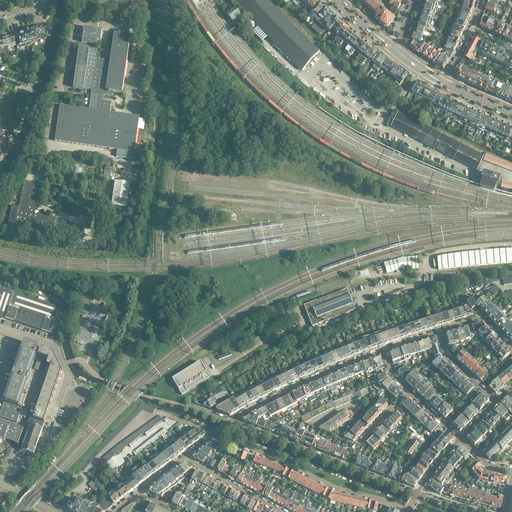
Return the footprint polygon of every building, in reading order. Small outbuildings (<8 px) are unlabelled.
[(233,0),(250,18),(257,25),(266,35),(302,71),(320,52),(270,0),(233,0)] [(307,7),(308,8),(307,9),(307,10),(308,11),(309,11),(311,12),(312,12),(319,4),(317,2),(316,1),(315,0),(313,0),(307,7)] [(372,0),(367,6),(372,10),(380,0),(372,0)] [(382,0),(380,0),(372,10),(376,14),(377,15),(383,7),(384,7),(381,4),(382,3),(384,1),(382,0)] [(388,0),(388,2),(390,2),(389,6),(390,6),(392,7),(394,8),(393,9),(397,11),(398,11),(399,5),(400,5),(401,4),(400,3),(400,2),(393,0),(388,0)] [(425,4),(425,5),(436,9),(438,5),(442,6),(443,4),(438,3),(429,0),(426,0),(426,1),(425,1),(425,3),(425,4)] [(490,0),(488,0),(486,5),(496,8),(498,8),(499,4),(497,4),(498,2),(490,0)] [(460,9),(461,10),(471,13),(473,7),(464,4),(462,3),(460,9)] [(312,12),(311,12),(310,14),(313,16),(315,18),(317,16),(324,8),(322,6),(322,5),(320,4),(319,4),(312,12)] [(423,10),(423,11),(435,14),(436,11),(437,11),(437,9),(436,9),(425,5),(424,7),(423,7),(423,9),(423,10)] [(485,10),(488,11),(494,13),(497,14),(499,9),(498,8),(496,8),(486,5),(486,7),(485,10)] [(377,15),(376,14),(375,15),(376,16),(375,18),(380,22),(388,12),(385,9),(383,7),(377,15)] [(234,8),(227,14),(233,22),(241,16),(234,8)] [(324,8),(317,16),(315,18),(323,25),(324,23),(330,16),(331,15),(327,11),(327,10),(326,9),(325,9),(324,9),(324,8)] [(457,15),(459,16),(469,19),(471,15),(471,13),(461,10),(461,12),(459,11),(457,15)] [(481,23),(480,26),(482,27),(482,28),(483,29),(484,29),(485,29),(489,20),(489,18),(486,17),(488,11),(485,10),(483,16),(483,18),(481,23)] [(421,15),(421,16),(433,20),(435,14),(423,11),(422,13),(421,13),(421,14),(421,15)] [(380,22),(379,22),(380,23),(380,24),(381,25),(382,25),(385,28),(386,27),(387,28),(395,18),(388,12),(380,22)] [(499,25),(495,34),(501,37),(505,27),(506,25),(504,24),(509,14),(505,12),(500,23),(499,25)] [(334,19),(330,16),(324,23),(323,25),(330,32),(332,29),(333,30),(340,22),(340,21),(338,20),(337,20),(335,18),(334,19)] [(419,21),(419,22),(429,25),(431,26),(433,20),(421,16),(420,18),(419,19),(419,20),(419,21)] [(456,21),(466,24),(469,19),(459,16),(458,17),(456,17),(455,20),(456,21)] [(489,20),(485,29),(487,30),(487,31),(489,31),(490,31),(495,21),(489,18),(489,20)] [(505,27),(501,37),(507,40),(511,30),(511,28),(511,19),(509,26),(506,25),(505,27)] [(454,26),(454,27),(464,30),(466,24),(456,21),(453,20),(452,26),(454,26)] [(495,21),(490,31),(492,32),(493,33),(494,34),(495,33),(495,34),(499,25),(500,23),(495,21)] [(340,22),(333,30),(334,31),(333,33),(334,34),(336,36),(338,34),(344,26),(343,25),(343,24),(342,24),(341,24),(340,22)] [(417,28),(427,31),(430,32),(432,28),(430,28),(431,26),(429,25),(419,22),(418,24),(418,25),(417,26),(418,27),(417,28)] [(266,35),(257,25),(251,30),(261,40),(266,35)] [(323,32),(314,25),(312,28),(320,35),(323,32)] [(29,30),(32,41),(39,40),(38,34),(43,33),(41,26),(35,27),(35,29),(29,30)] [(344,26),(338,34),(336,36),(339,38),(335,42),(336,42),(335,44),(338,46),(338,44),(342,40),(343,38),(350,31),(347,28),(347,27),(345,26),(344,26)] [(450,32),(451,32),(461,35),(464,30),(454,27),(452,26),(450,32)] [(84,27),(82,42),(100,45),(102,30),(84,27)] [(415,30),(414,33),(423,36),(425,37),(427,31),(417,28),(417,29),(415,30)] [(23,32),(25,43),(30,42),(31,45),(33,44),(32,41),(29,30),(23,32)] [(350,31),(343,38),(342,40),(338,44),(338,46),(340,48),(341,47),(342,47),(345,43),(347,45),(349,43),(355,35),(355,33),(353,32),(352,32),(350,31)] [(25,43),(23,32),(18,33),(18,34),(16,35),(18,42),(15,42),(16,48),(22,46),(22,45),(26,44),(25,43)] [(60,105),(55,141),(117,150),(116,157),(133,159),(140,116),(110,112),(112,102),(103,101),(104,95),(113,96),(113,92),(122,93),(131,36),(126,35),(126,33),(120,32),(119,35),(114,34),(109,67),(104,66),(105,61),(97,60),(98,50),(90,49),(79,47),(74,88),(84,89),(92,90),(91,93),(89,109),(60,105)] [(448,37),(449,38),(459,41),(461,35),(451,32),(451,34),(449,34),(448,37)] [(423,36),(414,33),(412,40),(420,42),(421,42),(422,43),(423,41),(420,40),(421,39),(422,39),(423,36)] [(355,35),(349,43),(347,45),(350,47),(345,53),(343,55),(346,58),(347,57),(347,56),(355,47),(361,40),(358,38),(358,36),(357,35),(355,35)] [(4,39),(7,48),(13,46),(14,44),(12,37),(4,39)] [(447,44),(456,46),(459,41),(449,38),(448,37),(447,37),(445,43),(447,43),(447,44)] [(475,38),(470,47),(477,51),(478,50),(479,51),(481,47),(477,46),(480,40),(475,38)] [(363,41),(361,40),(355,47),(347,56),(347,57),(349,58),(350,57),(351,58),(352,56),(352,57),(356,52),(359,54),(360,52),(366,44),(365,44),(365,42),(364,41),(363,41)] [(417,45),(412,41),(411,43),(410,45),(409,47),(416,51),(422,43),(421,42),(419,44),(418,43),(417,45)] [(422,43),(416,51),(417,51),(417,52),(418,53),(419,53),(422,55),(427,47),(428,46),(426,44),(425,45),(422,43)] [(428,46),(427,47),(422,55),(422,56),(423,57),(424,57),(427,58),(432,50),(436,44),(434,43),(431,48),(428,46)] [(445,49),(447,50),(453,52),(454,49),(455,49),(456,46),(447,44),(446,43),(445,47),(445,49)] [(368,44),(366,44),(360,52),(359,54),(361,56),(357,61),(358,62),(357,63),(359,65),(360,63),(366,57),(372,49),(369,47),(369,45),(368,44)] [(482,53),(482,54),(481,55),(489,58),(491,55),(489,54),(490,52),(489,51),(491,46),(489,45),(486,44),(482,53)] [(491,55),(489,58),(494,61),(500,50),(499,50),(499,49),(497,49),(491,46),(489,51),(490,52),(489,54),(491,55)] [(470,47),(467,53),(475,56),(477,51),(470,47)] [(372,49),(366,57),(360,63),(359,65),(357,67),(360,69),(363,65),(363,66),(367,61),(370,63),(372,61),(377,53),(377,52),(376,51),(374,51),(372,49)] [(437,54),(432,62),(432,63),(434,64),(435,64),(437,65),(443,56),(447,51),(447,50),(445,49),(443,52),(441,55),(440,56),(437,54)] [(427,58),(426,58),(427,59),(427,60),(428,61),(429,60),(432,62),(437,54),(432,50),(427,58)] [(443,56),(437,65),(437,66),(439,67),(440,67),(443,69),(444,69),(445,67),(449,60),(453,52),(447,50),(447,51),(449,52),(447,55),(447,56),(446,58),(443,56)] [(500,50),(494,61),(503,65),(504,61),(503,60),(504,58),(503,57),(505,53),(503,52),(502,51),(501,51),(500,50)] [(377,53),(372,61),(376,64),(382,57),(382,56),(381,55),(379,55),(377,53)] [(464,58),(466,59),(470,61),(472,62),(473,60),(475,56),(467,53),(464,58)] [(504,61),(503,65),(508,67),(511,58),(511,55),(510,55),(505,53),(503,57),(504,58),(503,60),(504,61)] [(0,65),(1,66),(2,65),(3,65),(2,66),(5,67),(7,62),(9,57),(4,56),(2,56),(0,59),(0,65)] [(382,57),(376,64),(381,68),(387,60),(387,59),(385,58),(384,58),(382,57)] [(387,60),(381,68),(386,71),(392,64),(391,63),(390,62),(389,61),(388,61),(387,61),(387,60)] [(392,64),(386,71),(390,75),(396,67),(395,66),(394,65),(393,65),(392,64)] [(455,74),(456,74),(455,77),(458,78),(458,79),(460,80),(461,79),(466,70),(467,69),(467,68),(460,65),(459,67),(458,67),(455,74)] [(396,67),(390,75),(395,78),(401,71),(400,71),(400,70),(399,69),(398,69),(396,67)] [(471,73),(467,82),(468,83),(469,84),(470,84),(473,85),(477,76),(478,74),(480,69),(478,68),(475,73),(472,71),(471,73)] [(466,70),(461,79),(462,80),(462,81),(464,81),(465,81),(467,82),(471,73),(472,71),(467,69),(466,70)] [(401,71),(395,78),(397,80),(394,83),(399,86),(401,83),(407,76),(407,75),(406,74),(405,73),(404,73),(401,71)] [(477,76),(473,85),(473,86),(475,87),(476,86),(478,87),(483,78),(483,76),(478,74),(477,76)] [(483,78),(478,87),(479,88),(479,89),(481,90),(482,89),(484,90),(488,81),(489,79),(490,79),(491,75),(489,74),(487,78),(483,76),(483,78)] [(488,81),(484,90),(485,91),(487,92),(488,92),(493,94),(495,89),(492,88),(494,83),(495,82),(490,79),(489,79),(488,81)] [(495,89),(493,94),(496,95),(496,96),(498,97),(499,96),(499,97),(503,87),(504,85),(498,83),(495,81),(495,82),(494,83),(492,88),(495,89)] [(411,91),(417,94),(422,86),(421,85),(420,84),(418,84),(416,83),(412,89),(411,91)] [(503,87),(499,97),(501,98),(502,99),(505,100),(509,90),(510,88),(510,86),(508,85),(507,87),(504,85),(503,87)] [(422,86),(417,94),(415,98),(417,99),(418,98),(421,100),(422,97),(427,89),(427,87),(425,87),(424,87),(422,86)] [(427,89),(422,97),(428,100),(432,92),(432,90),(430,89),(429,90),(427,89)] [(432,92),(428,100),(433,103),(438,95),(437,93),(436,92),(434,93),(432,92)] [(438,95),(433,103),(438,106),(443,98),(443,96),(441,95),(439,96),(438,95)] [(443,98),(438,106),(436,110),(438,111),(439,109),(443,111),(444,109),(448,100),(448,99),(446,98),(445,99),(443,98)] [(448,100),(444,109),(443,111),(446,113),(445,115),(448,116),(448,114),(449,112),(454,103),(452,102),(452,101),(450,100),(449,101),(448,100)] [(454,103),(449,112),(448,114),(455,117),(456,115),(460,106),(458,105),(458,104),(455,103),(454,103)] [(460,106),(456,115),(455,117),(458,118),(457,120),(458,121),(455,128),(457,129),(460,121),(462,118),(465,108),(464,107),(463,106),(462,105),(460,106)] [(465,108),(462,118),(460,121),(466,123),(467,121),(471,111),(469,110),(469,108),(467,108),(466,108),(465,108)] [(471,111),(467,121),(466,123),(472,126),(473,123),(477,113),(475,112),(475,111),(473,110),(472,111),(471,111)] [(407,117),(398,112),(391,126),(400,130),(407,117)] [(477,113),(473,123),(472,126),(478,128),(479,126),(483,116),(481,115),(481,114),(479,113),(478,114),(477,113)] [(483,116),(479,126),(478,128),(484,131),(485,129),(489,118),(487,117),(487,116),(485,116),(484,116),(483,116)] [(421,124),(407,117),(400,130),(414,138),(421,124)] [(489,118),(485,129),(484,131),(488,133),(485,139),(487,140),(490,134),(491,132),(495,121),(493,120),(493,119),(491,118),(490,119),(489,118)] [(495,121),(491,132),(490,134),(493,135),(496,136),(497,134),(501,123),(499,123),(499,121),(497,121),(496,121),(495,121)] [(501,123),(497,134),(496,136),(499,137),(499,138),(502,139),(502,138),(503,137),(507,126),(505,125),(505,124),(503,123),(502,124),(501,123)] [(432,130),(421,124),(414,138),(425,144),(432,130)] [(507,126),(503,137),(502,138),(505,140),(508,141),(508,140),(509,139),(509,138),(511,132),(511,128),(511,127),(509,126),(508,126),(507,126)] [(441,134),(432,130),(425,144),(434,148),(441,134)] [(461,145),(441,134),(434,148),(453,158),(461,145)] [(461,145),(453,158),(476,170),(484,156),(461,145)] [(74,175),(92,177),(93,164),(75,162),(74,175)] [(101,169),(100,179),(106,180),(107,176),(111,177),(111,173),(115,173),(116,167),(105,165),(105,168),(104,168),(104,169),(101,169)] [(483,178),(480,186),(480,187),(495,191),(497,183),(499,183),(500,184),(502,178),(500,177),(483,172),(481,178),(483,178)] [(42,214),(36,206),(41,185),(24,181),(19,207),(12,206),(8,225),(53,234),(56,217),(42,214)] [(114,181),(111,206),(113,206),(126,208),(129,184),(114,181)] [(70,234),(83,237),(85,227),(68,223),(69,221),(61,219),(58,234),(69,236),(70,234)] [(438,270),(452,268),(466,267),(508,263),(511,262),(511,248),(499,249),(491,249),(468,251),(448,254),(444,255),(437,256),(438,270)] [(401,258),(384,263),(386,273),(402,268),(402,271),(418,269),(417,257),(401,258)] [(3,288),(0,295),(0,316),(5,318),(9,307),(14,292),(3,288)] [(347,289),(304,306),(308,315),(312,327),(324,322),(325,322),(325,323),(328,322),(328,321),(355,310),(351,299),(347,289)] [(9,307),(5,318),(51,333),(59,307),(14,292),(9,307)] [(471,309),(472,310),(476,306),(475,305),(476,303),(470,296),(465,301),(471,309)] [(488,300),(484,296),(475,305),(476,306),(478,308),(479,307),(480,307),(487,301),(488,300)] [(458,302),(460,306),(458,307),(462,319),(467,318),(464,308),(463,305),(462,303),(460,300),(458,302)] [(452,309),(456,321),(462,319),(458,307),(454,308),(452,301),(449,302),(450,303),(451,307),(452,309)] [(487,301),(480,307),(484,311),(489,306),(491,305),(487,301)] [(489,306),(484,311),(488,316),(495,309),(498,307),(496,305),(495,306),(492,303),(491,305),(489,306)] [(466,307),(464,308),(467,318),(473,316),(473,315),(466,307)] [(495,309),(488,316),(492,320),(502,311),(503,310),(502,308),(500,310),(498,307),(495,309)] [(452,309),(447,310),(451,323),(456,321),(452,309)] [(447,310),(441,312),(445,324),(451,323),(447,310)] [(502,311),(492,320),(496,325),(505,316),(503,314),(504,313),(502,311)] [(441,312),(436,314),(440,326),(445,324),(441,312)] [(436,314),(430,316),(434,328),(440,326),(436,314)] [(511,314),(510,317),(508,319),(507,318),(505,316),(496,325),(498,327),(501,329),(511,318),(511,314)] [(425,317),(428,329),(434,328),(430,316),(425,317)] [(419,319),(423,331),(428,329),(425,317),(419,319)] [(511,318),(501,329),(505,334),(511,327),(511,323),(511,322),(511,318)] [(419,319),(414,321),(417,333),(423,331),(419,319)] [(414,321),(408,323),(412,335),(417,333),(414,321)] [(395,327),(391,328),(395,341),(401,339),(397,326),(395,322),(393,323),(395,327)] [(408,323),(403,325),(406,337),(412,335),(408,323)] [(472,326),(472,327),(468,328),(472,338),(477,333),(484,326),(482,323),(472,326)] [(378,327),(380,332),(384,345),(384,344),(390,342),(386,330),(385,328),(384,328),(383,325),(378,327)] [(403,325),(397,326),(401,339),(406,337),(403,325)] [(484,326),(477,333),(475,335),(479,339),(481,337),(488,330),(484,326)] [(367,330),(369,336),(373,348),(379,346),(379,347),(379,346),(375,334),(373,328),(367,330)] [(391,328),(386,330),(390,342),(395,341),(391,328)] [(468,328),(462,329),(466,341),(466,343),(470,342),(470,340),(472,339),(472,338),(468,328)] [(462,329),(457,331),(460,343),(461,345),(464,343),(464,341),(466,341),(462,329)] [(374,331),(375,334),(379,346),(384,345),(380,332),(377,333),(375,330),(374,331)] [(488,330),(481,337),(485,341),(492,335),(488,330)] [(457,331),(451,333),(455,344),(454,344),(455,347),(459,345),(461,345),(460,343),(457,331)] [(445,335),(449,346),(449,348),(455,347),(454,344),(455,344),(451,333),(445,335)] [(357,354),(352,342),(352,340),(351,338),(350,335),(347,337),(349,344),(347,345),(351,357),(357,355),(357,354)] [(492,335),(485,341),(489,346),(495,339),(496,339),(492,335)] [(369,336),(364,338),(368,350),(373,348),(369,336)] [(368,350),(364,338),(360,339),(358,340),(362,352),(368,350)] [(436,338),(429,340),(432,348),(435,347),(434,345),(438,344),(436,338)] [(501,344),(497,339),(488,348),(490,351),(489,353),(488,353),(490,355),(492,353),(501,344)] [(352,340),(352,342),(357,354),(362,352),(358,340),(355,342),(353,340),(352,340)] [(429,340),(423,342),(426,351),(429,351),(430,354),(432,354),(431,350),(432,349),(432,348),(429,340)] [(4,401),(27,409),(32,411),(52,352),(52,351),(50,350),(44,349),(44,348),(41,347),(39,355),(36,354),(39,347),(24,342),(19,358),(4,401)] [(423,342),(417,344),(421,353),(423,352),(424,356),(427,355),(426,352),(426,351),(423,342)] [(417,344),(412,346),(415,355),(416,358),(418,357),(419,358),(421,357),(420,353),(421,353),(417,344)] [(495,356),(493,357),(494,359),(505,349),(501,344),(492,353),(495,356)] [(347,345),(341,347),(346,359),(351,357),(347,345)] [(412,346),(407,347),(410,357),(412,356),(414,360),(416,359),(415,355),(412,346)] [(435,347),(432,348),(432,349),(435,358),(436,361),(441,356),(442,356),(440,351),(438,346),(435,347)] [(341,347),(336,349),(340,361),(346,359),(341,347)] [(407,347),(401,349),(404,358),(405,361),(409,359),(409,360),(411,359),(410,357),(407,347)] [(336,349),(330,351),(335,363),(340,361),(336,349)] [(401,349),(395,351),(399,363),(405,361),(404,358),(401,349)] [(467,354),(460,362),(464,366),(471,358),(469,356),(474,351),(472,349),(467,354)] [(509,354),(510,354),(505,349),(494,359),(496,361),(498,359),(501,362),(502,360),(509,354)] [(330,351),(325,354),(330,365),(335,363),(330,351)] [(390,353),(393,362),(394,365),(399,363),(395,351),(390,353)] [(457,357),(456,358),(460,362),(467,354),(463,351),(457,357)] [(54,356),(52,352),(32,411),(30,418),(44,423),(50,407),(48,406),(49,405),(50,405),(52,400),(50,399),(50,398),(51,398),(53,398),(54,393),(52,392),(53,391),(55,391),(57,386),(55,386),(55,384),(57,385),(59,380),(57,379),(57,377),(60,378),(61,373),(59,372),(60,370),(62,371),(54,356)] [(319,354),(319,356),(324,368),(330,366),(330,365),(325,354),(322,355),(321,353),(319,354)] [(319,356),(314,358),(319,370),(324,368),(319,356)] [(431,365),(435,369),(436,368),(444,361),(443,359),(442,356),(441,356),(436,361),(434,363),(432,364),(431,365)] [(376,358),(374,359),(378,370),(379,374),(381,376),(386,374),(381,358),(379,357),(376,358)] [(314,358),(308,361),(314,372),(319,370),(314,358)] [(471,358),(464,366),(469,370),(476,362),(477,360),(476,358),(474,360),(471,358)] [(302,361),(303,363),(308,375),(314,372),(308,361),(307,359),(302,361)] [(368,361),(372,372),(375,371),(377,377),(380,376),(379,374),(378,370),(374,359),(368,361)] [(476,362),(469,370),(473,373),(480,365),(481,364),(477,360),(476,362)] [(368,361),(362,363),(365,373),(366,375),(366,374),(367,378),(370,377),(369,374),(372,373),(372,372),(368,361)] [(444,361),(436,368),(435,369),(440,373),(441,373),(448,365),(444,361)] [(480,365),(473,373),(477,377),(484,369),(490,363),(488,361),(482,368),(480,365)] [(172,380),(179,390),(182,395),(205,381),(210,378),(201,362),(172,380)] [(296,364),(297,366),(303,377),(308,375),(303,363),(300,365),(299,362),(296,364)] [(365,373),(362,363),(356,366),(360,377),(361,378),(363,377),(366,375),(365,373)] [(484,369),(477,377),(481,381),(483,379),(488,373),(486,371),(488,369),(492,365),(490,363),(484,369)] [(448,365),(441,373),(440,373),(445,377),(453,369),(448,365)] [(297,366),(292,368),(297,380),(303,378),(303,377),(297,366)] [(359,375),(356,366),(351,368),(354,378),(355,379),(357,378),(360,377),(359,375)] [(272,368),(276,376),(282,388),(287,385),(281,374),(279,375),(275,367),(272,368)] [(281,372),(281,374),(287,385),(292,383),(287,371),(286,369),(285,367),(283,368),(284,370),(283,370),(281,372)] [(286,369),(287,371),(292,383),(297,380),(292,368),(291,367),(286,369)] [(400,370),(397,373),(403,379),(406,376),(404,374),(405,373),(409,371),(407,367),(404,368),(401,369),(400,370)] [(273,378),(271,379),(276,390),(282,388),(276,376),(272,368),(269,369),(273,378)] [(352,378),(354,378),(351,368),(345,370),(349,382),(351,381),(351,379),(352,378)] [(503,373),(509,381),(511,378),(511,374),(508,369),(505,372),(501,368),(500,370),(503,373)] [(453,369),(445,377),(449,381),(457,372),(453,369)] [(345,370),(339,373),(343,382),(344,384),(349,382),(345,370)] [(413,372),(405,381),(409,385),(417,377),(418,376),(415,374),(413,372)] [(457,372),(449,381),(453,385),(461,376),(457,372)] [(343,382),(339,373),(334,375),(337,384),(339,388),(344,386),(344,384),(343,382)] [(503,373),(498,377),(504,385),(509,381),(503,373)] [(383,382),(387,378),(386,374),(381,376),(380,376),(377,377),(376,377),(374,378),(376,385),(377,384),(378,384),(383,382)] [(329,377),(328,377),(334,392),(337,390),(336,387),(338,386),(337,384),(334,375),(329,377)] [(461,376),(454,384),(450,387),(455,391),(458,388),(466,380),(461,376)] [(328,377),(323,379),(327,388),(329,387),(332,393),(334,392),(328,377)] [(417,377),(409,385),(414,389),(422,380),(420,377),(419,378),(417,377)] [(493,382),(493,383),(500,390),(504,385),(498,377),(495,381),(494,381),(492,379),(491,381),(493,382)] [(378,391),(389,379),(387,378),(383,382),(378,384),(377,384),(376,385),(373,386),(378,391)] [(422,380),(414,389),(418,393),(428,382),(424,378),(422,380)] [(271,379),(266,382),(271,393),(276,391),(276,390),(271,379)] [(323,379),(317,382),(324,396),(325,400),(328,398),(327,395),(325,392),(328,391),(327,388),(323,379)] [(393,383),(389,379),(378,391),(376,392),(375,394),(379,398),(386,390),(387,390),(393,383)] [(466,380),(458,388),(457,389),(461,392),(462,392),(470,384),(466,380)] [(264,382),(260,384),(266,396),(271,393),(266,382),(264,382)] [(317,382),(311,384),(316,393),(317,395),(320,394),(321,398),(324,396),(317,382)] [(428,382),(418,393),(423,397),(429,390),(430,389),(431,388),(433,386),(428,382)] [(393,383),(387,390),(391,394),(398,387),(393,383)] [(491,385),(489,388),(496,394),(500,390),(493,383),(491,384),(491,385)] [(260,384),(255,387),(261,398),(266,396),(260,384)] [(311,384),(307,387),(313,400),(316,399),(315,396),(317,395),(316,393),(311,384)] [(470,384),(462,392),(461,392),(466,396),(470,392),(473,388),(474,389),(474,388),(470,384)] [(255,387),(249,390),(255,401),(261,398),(255,387)] [(307,387),(302,389),(307,398),(308,397),(311,402),(313,400),(307,387)] [(398,387),(391,394),(393,396),(391,397),(394,400),(402,391),(398,387)] [(196,403),(204,406),(205,405),(205,404),(208,403),(212,400),(214,403),(216,402),(225,397),(225,396),(224,393),(221,389),(209,396),(209,395),(201,399),(201,400),(196,403)] [(302,389),(298,391),(304,405),(307,404),(306,401),(308,400),(307,398),(302,389)] [(429,390),(423,397),(427,401),(434,393),(438,390),(436,389),(433,392),(430,389),(429,390)] [(249,390),(244,393),(250,404),(255,401),(249,390)] [(298,391),(293,394),(297,402),(299,401),(301,406),(304,405),(298,391)] [(352,394),(354,400),(361,397),(359,392),(359,391),(353,394),(352,394)] [(231,393),(234,399),(236,401),(240,410),(245,407),(239,396),(236,397),(233,392),(231,393)] [(443,394),(441,392),(437,396),(434,393),(427,401),(432,406),(439,398),(443,394)] [(228,400),(229,402),(235,413),(240,410),(236,401),(234,399),(231,393),(228,394),(231,399),(228,400)] [(244,393),(239,396),(245,407),(246,407),(250,404),(244,393)] [(479,398),(477,400),(484,406),(489,402),(480,393),(477,396),(479,398)] [(507,398),(501,404),(502,405),(508,411),(509,411),(511,414),(511,393),(508,398),(507,398)] [(293,394),(287,396),(292,406),(297,403),(297,402),(293,394)] [(335,401),(333,402),(335,407),(335,408),(354,400),(352,394),(349,395),(343,398),(338,400),(335,401)] [(225,397),(216,402),(214,403),(212,400),(208,403),(205,404),(205,405),(204,406),(211,409),(216,406),(217,407),(218,406),(218,405),(228,400),(226,396),(225,396),(225,397)] [(287,396),(282,399),(287,408),(292,406),(287,396)] [(380,398),(376,402),(384,410),(384,409),(385,409),(386,408),(386,407),(388,406),(387,405),(380,398)] [(409,398),(402,406),(406,409),(413,402),(409,398)] [(444,402),(442,401),(439,398),(432,406),(436,410),(444,402)] [(444,402),(436,410),(441,414),(449,405),(446,403),(450,399),(448,398),(445,401),(444,402)] [(282,399),(277,401),(282,411),(287,408),(282,399)] [(217,410),(216,411),(230,416),(235,413),(229,402),(228,400),(224,403),(225,404),(218,408),(217,410)] [(471,402),(473,404),(480,411),(482,409),(484,406),(477,400),(475,402),(473,400),(471,402)] [(4,401),(0,414),(0,416),(17,423),(20,415),(25,417),(27,409),(4,401)] [(277,401),(271,404),(276,414),(282,411),(277,401)] [(376,402),(372,407),(380,414),(380,413),(381,413),(382,412),(384,410),(376,402)] [(413,402),(406,409),(410,413),(417,406),(413,402)] [(271,404),(266,407),(269,413),(270,417),(276,414),(271,404)] [(449,405),(441,414),(445,418),(450,413),(452,411),(454,409),(455,408),(451,404),(449,405)] [(466,409),(467,410),(474,417),(479,412),(478,412),(478,411),(472,406),(470,404),(467,407),(464,404),(462,405),(466,409)] [(499,405),(493,411),(500,418),(502,420),(503,418),(506,421),(509,418),(506,415),(507,414),(499,405)] [(417,406),(410,413),(414,417),(421,410),(417,406)] [(266,407),(256,412),(259,418),(269,413),(266,407)] [(376,418),(377,417),(378,417),(378,416),(380,414),(372,407),(368,411),(376,418)] [(464,411),(465,412),(466,412),(463,415),(469,421),(470,421),(474,417),(467,410),(466,409),(464,411)] [(349,412),(347,410),(320,429),(320,430),(321,430),(321,429),(330,433),(347,422),(349,420),(347,417),(349,416),(348,414),(349,413),(348,413),(349,412)] [(421,410),(414,417),(415,417),(413,419),(415,421),(416,419),(419,421),(426,414),(421,410)] [(368,411),(364,415),(372,422),(376,418),(368,411)] [(493,411),(489,416),(496,423),(500,418),(493,411)] [(256,412),(246,418),(244,419),(243,421),(252,424),(256,426),(259,420),(259,418),(256,412)] [(395,413),(392,417),(398,423),(400,424),(400,423),(400,422),(402,419),(399,416),(395,413)] [(303,417),(302,418),(304,423),(312,420),(311,419),(309,414),(303,417)] [(426,414),(419,421),(416,425),(417,426),(419,424),(420,423),(423,425),(430,418),(426,414)] [(458,420),(457,421),(464,427),(467,425),(469,423),(468,422),(462,416),(460,414),(456,418),(458,420)] [(364,415),(360,419),(368,426),(370,424),(371,424),(372,423),(372,422),(364,415)] [(489,416),(485,420),(494,429),(496,426),(495,425),(496,423),(489,416)] [(392,417),(387,421),(397,430),(398,428),(396,426),(397,424),(399,425),(400,424),(398,423),(392,417)] [(430,418),(423,425),(427,429),(434,422),(430,418)] [(28,425),(30,425),(27,436),(22,450),(34,454),(39,440),(43,429),(44,424),(35,421),(36,420),(30,419),(28,425)] [(360,419),(356,423),(365,431),(368,427),(368,426),(360,419)] [(259,420),(256,426),(264,429),(267,422),(266,423),(259,420)] [(485,420),(480,425),(488,432),(490,434),(494,429),(485,420)] [(267,422),(264,429),(269,431),(271,426),(273,425),(272,423),(271,423),(270,421),(267,422)] [(387,421),(384,425),(385,426),(390,432),(392,433),(395,430),(395,431),(397,430),(387,421)] [(451,424),(453,426),(460,432),(462,430),(464,427),(457,421),(455,423),(453,421),(451,424)] [(0,442),(0,443),(2,442),(2,440),(5,441),(6,440),(6,441),(10,428),(11,426),(10,425),(10,426),(0,422),(0,442)] [(54,422),(51,432),(61,435),(64,425),(54,422)] [(271,426),(269,431),(271,431),(272,431),(272,432),(277,434),(279,429),(282,427),(281,425),(280,426),(278,422),(273,425),(271,426)] [(302,422),(298,431),(295,441),(301,443),(305,431),(302,430),(304,423),(302,422)] [(434,422),(427,429),(423,433),(425,434),(429,430),(431,433),(438,426),(434,422)] [(356,423),(352,427),(360,435),(362,433),(363,433),(364,432),(365,431),(356,423)] [(485,451),(482,453),(489,460),(490,460),(492,460),(511,439),(511,423),(499,437),(498,436),(493,442),(493,443),(485,451)] [(10,428),(6,441),(18,445),(19,442),(22,444),(27,429),(24,428),(24,429),(12,425),(12,426),(11,426),(10,428)] [(476,430),(484,437),(490,443),(495,439),(493,437),(490,440),(487,437),(488,436),(486,434),(488,432),(480,425),(476,430)] [(279,429),(277,434),(286,437),(289,429),(283,426),(282,427),(279,429)] [(434,431),(441,438),(444,440),(448,444),(452,440),(452,439),(439,426),(434,431)] [(192,428),(191,429),(199,439),(206,435),(205,434),(205,435),(202,431),(193,427),(192,428)] [(352,427),(349,431),(357,439),(358,437),(359,437),(360,436),(360,435),(352,427)] [(391,442),(392,441),(387,436),(389,433),(382,427),(378,431),(391,442)] [(424,441),(409,427),(406,430),(411,435),(409,439),(412,441),(413,439),(421,444),(424,441)] [(289,429),(286,437),(287,438),(292,440),(292,439),(294,440),(295,441),(298,431),(290,428),(289,429)] [(481,444),(484,441),(489,445),(490,443),(483,436),(476,430),(471,435),(480,443),(481,444)] [(311,433),(305,431),(301,443),(306,445),(310,437),(309,436),(311,433)] [(349,431),(346,434),(347,435),(344,438),(347,439),(353,442),(355,441),(356,440),(356,439),(357,439),(349,431)] [(383,439),(389,444),(391,442),(378,431),(374,435),(381,441),(383,439)] [(191,446),(195,443),(189,434),(187,432),(183,435),(183,436),(191,446)] [(189,434),(195,443),(199,439),(194,432),(192,434),(191,432),(189,434)] [(429,436),(436,443),(443,449),(443,450),(448,444),(444,440),(441,438),(439,436),(436,439),(431,434),(429,436)] [(374,435),(371,439),(378,446),(380,444),(379,444),(381,441),(374,435)] [(477,448),(479,447),(478,446),(480,443),(471,435),(467,439),(477,448)] [(183,436),(178,439),(186,449),(189,448),(191,446),(183,436)] [(316,436),(315,439),(312,448),(317,450),(318,450),(321,441),(322,438),(316,436)] [(315,439),(312,437),(310,437),(306,445),(306,446),(308,447),(310,447),(312,448),(315,439)] [(321,441),(318,450),(323,452),(327,443),(327,441),(329,437),(327,437),(326,440),(322,439),(321,441)] [(165,441),(169,447),(177,457),(181,453),(174,443),(172,445),(168,439),(167,440),(165,441)] [(176,441),(174,443),(181,453),(186,449),(178,439),(176,440),(176,441)] [(366,443),(367,444),(373,450),(376,447),(377,448),(378,446),(371,439),(366,443)] [(413,439),(404,451),(405,452),(411,457),(421,444),(413,439)] [(422,443),(431,449),(438,455),(443,449),(436,443),(434,441),(432,444),(430,442),(429,443),(427,441),(426,442),(424,440),(422,443)] [(327,443),(323,452),(329,454),(332,445),(330,444),(331,442),(327,441),(327,443)] [(332,445),(329,454),(334,456),(338,447),(340,442),(338,441),(336,444),(335,446),(332,445)] [(425,453),(426,454),(434,460),(438,455),(431,449),(422,443),(421,445),(428,450),(425,453)] [(210,444),(205,448),(217,455),(220,449),(210,444)] [(338,447),(334,456),(340,458),(344,449),(342,448),(342,447),(338,445),(338,447)] [(459,448),(456,451),(463,458),(465,459),(465,460),(469,455),(460,446),(458,448),(459,448)] [(154,455),(155,457),(163,467),(168,464),(162,456),(155,447),(153,449),(156,453),(154,455)] [(169,447),(165,450),(172,460),(177,457),(169,447)] [(205,448),(198,453),(208,459),(212,460),(215,454),(212,452),(205,448)] [(344,449),(340,458),(346,460),(350,450),(347,449),(347,450),(344,449)] [(165,450),(160,454),(162,456),(168,464),(172,460),(165,450)] [(241,451),(238,459),(239,460),(244,462),(247,455),(247,454),(241,451)] [(360,456),(358,455),(355,464),(360,466),(363,457),(366,452),(365,451),(363,455),(363,456),(362,456),(360,456)] [(451,456),(458,463),(461,465),(463,463),(461,461),(463,458),(456,451),(451,456)] [(423,456),(421,459),(422,460),(423,459),(430,465),(433,462),(434,460),(426,454),(425,453),(423,452),(421,454),(423,456)] [(146,454),(151,461),(158,471),(163,467),(155,457),(154,455),(151,457),(148,453),(146,454)] [(198,453),(196,454),(193,456),(194,458),(204,463),(204,462),(205,461),(208,462),(207,465),(210,467),(213,461),(212,460),(210,459),(208,459),(198,453)] [(363,457),(360,466),(366,468),(369,459),(371,454),(370,454),(369,457),(369,458),(367,458),(367,459),(363,457)] [(369,459),(366,468),(371,470),(375,461),(377,456),(375,455),(373,458),(374,459),(374,461),(369,459)] [(253,457),(251,461),(259,464),(261,459),(253,456),(253,457)] [(451,456),(446,461),(446,462),(447,463),(454,468),(456,470),(460,465),(458,463),(451,456)] [(392,464),(387,477),(393,479),(397,468),(398,465),(395,464),(397,457),(395,457),(393,463),(392,464)] [(227,463),(227,462),(225,461),(226,459),(224,458),(222,461),(220,465),(217,471),(222,473),(227,463)] [(213,461),(210,467),(217,471),(220,465),(222,461),(219,459),(217,463),(213,461)] [(261,459),(259,464),(264,466),(262,469),(261,471),(264,473),(266,467),(268,462),(261,459)] [(380,463),(377,472),(382,474),(386,465),(386,464),(388,460),(386,459),(385,461),(384,464),(380,463)] [(416,463),(419,465),(427,470),(430,465),(423,459),(422,460),(421,459),(419,462),(418,461),(416,463)] [(151,461),(146,464),(154,474),(158,471),(151,461)] [(375,461),(371,470),(377,472),(380,463),(375,461)] [(143,466),(141,468),(149,478),(154,474),(146,464),(145,462),(142,465),(143,466)] [(227,463),(222,473),(225,475),(229,467),(230,467),(231,465),(229,464),(229,463),(228,462),(227,462),(227,463)] [(268,462),(266,467),(274,470),(276,465),(268,462)] [(386,465),(382,474),(387,477),(392,464),(393,463),(391,462),(390,465),(386,464),(386,465)] [(229,467),(225,475),(229,477),(235,467),(236,465),(233,463),(231,466),(231,465),(230,467),(229,467)] [(417,467),(415,470),(423,475),(427,470),(419,465),(416,463),(415,465),(417,467)] [(442,466),(441,468),(453,477),(455,474),(452,472),(454,469),(447,463),(447,464),(445,463),(443,466),(442,466)] [(478,464),(476,463),(474,465),(472,463),(466,469),(468,471),(470,469),(474,473),(479,468),(481,467),(480,466),(480,465),(479,464),(478,464)] [(184,464),(179,467),(185,475),(187,477),(190,474),(189,472),(192,469),(193,469),(184,464)] [(235,467),(229,477),(233,479),(237,472),(236,471),(237,469),(239,466),(236,464),(235,467)] [(276,465),(274,470),(279,472),(278,474),(280,475),(281,473),(284,468),(276,465)] [(397,468),(393,479),(398,481),(400,476),(402,470),(403,468),(400,467),(400,466),(398,465),(397,468)] [(179,467),(175,471),(180,478),(182,480),(187,477),(185,475),(179,467)] [(409,475),(410,476),(419,481),(423,475),(415,470),(412,468),(410,470),(405,467),(403,470),(405,471),(409,475)] [(137,468),(135,470),(143,482),(149,478),(141,468),(138,470),(137,468)] [(237,472),(233,479),(237,481),(241,474),(243,469),(242,468),(241,469),(239,469),(237,472)] [(281,473),(280,475),(284,477),(283,478),(285,479),(289,470),(284,468),(281,473)] [(437,473),(446,480),(449,482),(453,477),(441,468),(437,473)] [(482,470),(481,470),(479,468),(473,475),(479,481),(483,472),(483,471),(482,470)] [(241,474),(237,481),(241,483),(246,474),(247,473),(245,472),(246,471),(243,469),(241,474)] [(131,475),(131,476),(132,477),(133,479),(139,486),(143,482),(135,470),(132,472),(134,473),(131,475)] [(291,480),(295,473),(289,470),(285,479),(286,480),(287,478),(291,480)] [(170,474),(176,482),(178,484),(182,480),(180,478),(175,471),(170,474)] [(190,484),(189,485),(187,488),(192,491),(195,485),(195,484),(196,483),(201,473),(197,471),(191,480),(190,484)] [(246,474),(241,483),(245,486),(249,478),(252,473),(252,472),(250,471),(248,475),(246,474)] [(483,472),(479,481),(488,482),(489,473),(489,472),(487,472),(486,472),(483,472)] [(122,475),(126,480),(134,489),(139,486),(133,479),(132,477),(131,476),(129,478),(127,476),(124,473),(122,475)] [(196,483),(195,484),(197,485),(198,485),(200,482),(201,483),(205,476),(201,473),(196,483)] [(252,473),(249,478),(245,486),(249,488),(253,480),(251,479),(254,474),(252,473)] [(295,485),(299,476),(294,473),(290,480),(294,482),(293,484),(295,485)] [(433,479),(442,485),(444,482),(447,485),(448,484),(449,485),(447,488),(449,490),(453,485),(450,483),(449,482),(446,480),(437,473),(435,475),(436,475),(433,478),(433,479)] [(166,477),(165,478),(173,487),(178,484),(176,482),(170,474),(166,478),(166,477)] [(405,476),(405,477),(401,482),(415,487),(419,481),(410,476),(409,475),(408,474),(406,477),(405,476)] [(257,475),(254,481),(253,480),(249,488),(253,490),(260,477),(257,475)] [(205,476),(201,483),(201,484),(203,485),(200,489),(203,490),(203,488),(209,478),(205,476)] [(261,484),(262,481),(260,480),(261,477),(260,476),(260,477),(253,490),(256,492),(261,484)] [(299,476),(295,485),(296,486),(297,484),(300,486),(304,478),(299,476)] [(164,479),(161,481),(168,491),(173,487),(165,478),(164,479)] [(203,488),(207,490),(213,480),(209,478),(203,488)] [(304,478),(300,486),(304,487),(303,489),(305,490),(309,481),(304,478)] [(433,479),(432,480),(428,486),(440,494),(442,492),(446,495),(447,494),(449,491),(433,479)] [(123,485),(129,493),(134,489),(126,480),(124,481),(125,482),(123,485)] [(213,480),(207,490),(211,493),(217,482),(213,480)] [(92,490),(94,489),(94,488),(97,486),(93,481),(89,490),(91,491),(92,490)] [(161,481),(156,485),(163,494),(168,491),(161,481)] [(265,486),(260,494),(264,496),(268,489),(271,484),(269,484),(270,482),(267,481),(266,483),(265,486)] [(309,481),(305,490),(306,491),(307,489),(311,491),(314,483),(309,481)] [(117,487),(124,497),(129,493),(123,485),(121,482),(116,486),(117,487)] [(217,482),(211,493),(210,494),(212,496),(214,493),(215,491),(217,491),(221,484),(217,482)] [(261,484),(256,492),(260,494),(265,486),(266,483),(264,482),(262,485),(261,484)] [(314,483),(311,491),(314,492),(313,494),(315,495),(319,486),(314,483)] [(221,484),(217,491),(215,495),(218,496),(217,498),(218,498),(219,497),(225,486),(221,484)] [(268,489),(264,496),(268,498),(272,491),(271,490),(273,486),(272,485),(271,484),(268,489)] [(469,490),(466,500),(467,500),(467,501),(469,501),(470,501),(472,501),(475,492),(476,485),(474,484),(472,491),(469,490)] [(163,494),(156,485),(150,489),(150,491),(162,498),(163,494)] [(272,491),(268,498),(272,500),(280,486),(278,485),(274,492),(272,491)] [(219,497),(220,497),(220,496),(223,498),(224,497),(229,488),(225,486),(219,497)] [(280,486),(272,500),(276,502),(280,495),(278,494),(279,492),(278,491),(279,490),(279,491),(281,488),(280,488),(281,487),(280,486)] [(315,495),(316,496),(317,494),(321,496),(324,488),(319,486),(315,495)] [(449,490),(447,494),(450,494),(449,495),(452,496),(452,497),(453,497),(454,496),(455,497),(455,496),(458,487),(453,486),(449,490)] [(107,495),(108,496),(113,502),(114,503),(115,503),(119,500),(113,492),(111,490),(109,487),(108,488),(109,490),(110,490),(111,492),(110,493),(107,495)] [(112,487),(110,489),(113,492),(119,500),(124,497),(117,487),(114,489),(112,487)] [(458,487),(455,496),(456,496),(456,497),(458,498),(459,497),(461,498),(463,489),(458,487)] [(480,493),(478,502),(478,503),(479,503),(480,504),(481,503),(483,504),(486,495),(488,487),(487,487),(486,487),(484,494),(480,493)] [(229,488),(224,497),(226,498),(223,502),(225,503),(232,490),(229,488)] [(324,497),(323,499),(325,500),(330,490),(325,488),(324,488),(321,495),(324,497)] [(179,506),(184,509),(190,499),(187,497),(190,491),(187,489),(184,495),(185,496),(183,498),(179,506)] [(225,504),(227,505),(230,500),(232,501),(236,492),(232,490),(225,503),(225,504)] [(280,495),(276,502),(280,505),(288,491),(286,490),(284,493),(282,496),(280,495)] [(330,490),(325,500),(326,501),(328,499),(331,500),(335,493),(330,490)] [(475,492),(472,501),(474,502),(474,503),(476,503),(477,502),(477,503),(478,502),(480,493),(476,492),(477,490),(475,490),(475,492)] [(68,507),(69,508),(69,509),(74,511),(79,511),(84,503),(86,500),(87,499),(80,495),(79,492),(77,491),(73,498),(70,503),(70,504),(68,507)] [(288,491),(280,505),(284,507),(288,499),(286,498),(290,492),(288,491)] [(173,502),(172,503),(178,506),(178,505),(183,497),(184,495),(178,492),(176,495),(176,497),(172,502),(173,502)] [(236,492),(232,501),(234,502),(232,505),(234,507),(235,505),(234,505),(240,495),(236,492)] [(486,495),(483,504),(485,504),(485,505),(487,506),(488,505),(489,505),(489,506),(491,496),(488,495),(488,492),(487,492),(486,495)] [(288,499),(284,507),(288,509),(295,495),(295,494),(293,493),(290,500),(288,499)] [(340,495),(335,493),(331,501),(336,502),(335,505),(337,506),(340,495)] [(491,496),(489,506),(490,507),(491,507),(492,507),(494,507),(495,507),(498,495),(497,495),(498,494),(496,493),(495,497),(491,496)] [(234,505),(235,505),(236,506),(236,505),(237,505),(238,503),(240,504),(244,497),(240,495),(234,505)] [(295,495),(288,509),(292,511),(297,501),(295,500),(297,497),(295,495)] [(340,495),(337,506),(339,506),(340,503),(343,504),(345,496),(340,495)] [(498,495),(495,507),(497,507),(498,507),(501,507),(503,502),(502,502),(503,500),(502,500),(503,497),(502,497),(498,495)] [(84,503),(79,511),(87,511),(91,507),(95,499),(92,497),(90,502),(88,501),(86,504),(84,503)] [(99,507),(96,511),(104,511),(112,506),(112,505),(112,504),(106,497),(98,504),(97,504),(96,505),(99,507)] [(351,497),(348,508),(350,509),(351,506),(354,507),(356,499),(351,497)] [(190,499),(184,509),(188,511),(189,511),(195,502),(196,499),(195,498),(193,501),(190,499)] [(297,501),(292,511),(293,511),(296,511),(301,503),(303,499),(301,498),(299,501),(298,501),(297,501)] [(244,506),(242,509),(242,510),(244,511),(246,507),(248,508),(252,501),(248,499),(244,506)] [(145,511),(146,511),(151,503),(145,500),(140,509),(145,511)] [(367,501),(362,500),(359,511),(361,511),(362,509),(365,509),(367,501)] [(252,501),(248,508),(248,509),(249,510),(248,511),(251,511),(253,508),(256,503),(252,501)] [(195,502),(189,511),(195,511),(200,504),(195,502)] [(373,502),(370,511),(372,511),(373,511),(377,511),(378,510),(381,505),(379,504),(373,502)] [(153,511),(157,506),(151,503),(146,511),(153,511)] [(251,511),(255,511),(260,505),(256,503),(253,508),(251,511)] [(301,503),(296,511),(300,511),(303,507),(305,505),(304,504),(301,503)]
